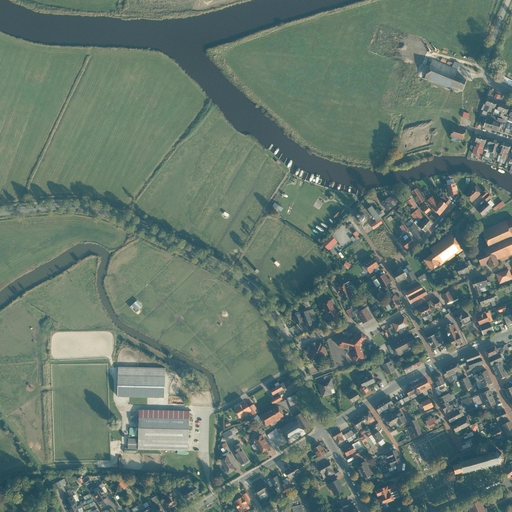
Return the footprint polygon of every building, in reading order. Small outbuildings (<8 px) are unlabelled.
[(312,36),(295,40),(298,51),(315,46),(312,36)] [(457,69),(432,59),(424,79),(450,89),(450,88),(458,91),(459,89),(462,90),(466,80),(455,75),(457,69)] [(511,80),(504,76),(501,82),(511,87),(511,80)] [(499,111),(502,112),(505,105),(500,103),(497,110),(499,111)] [(510,107),(505,105),(502,112),(507,114),(510,107)] [(494,122),(486,119),(484,127),(492,129),(494,122)] [(501,124),(494,122),(492,129),(498,131),(501,124)] [(466,130),(453,127),(451,137),(463,140),(466,130)] [(494,154),(495,154),(496,150),(499,141),(494,139),(492,146),(490,153),(494,154)] [(457,194),(455,184),(447,186),(449,196),(457,194)] [(474,187),(465,195),(472,203),(481,195),(474,187)] [(492,196),(485,188),(482,192),(483,193),(479,197),(485,203),(492,196)] [(424,201),(417,189),(411,192),(419,204),(424,201)] [(396,193),(389,198),(394,207),(402,202),(396,193)] [(442,200),(442,201),(447,206),(451,202),(443,195),(440,198),(442,200)] [(323,200),(318,197),(313,206),(318,209),(323,200)] [(439,216),(447,206),(442,201),(441,200),(438,203),(432,197),(427,201),(434,209),(433,209),(439,216)] [(394,207),(389,198),(382,203),(387,211),(394,207)] [(417,209),(411,199),(404,204),(410,213),(417,209)] [(483,205),(477,210),(483,217),(488,212),(488,211),(492,208),(487,202),(483,206),(483,205)] [(274,203),(271,207),(280,211),(283,207),(274,203)] [(375,211),(372,207),(368,210),(377,221),(371,225),(374,230),(380,226),(383,223),(381,220),(382,220),(380,218),(375,211)] [(378,209),(375,211),(380,218),(384,215),(382,212),(381,213),(378,209)] [(418,209),(411,215),(417,222),(424,216),(418,209)] [(489,247),(475,253),(482,268),(488,265),(490,269),(500,265),(499,263),(511,257),(511,234),(511,217),(482,231),(489,247)] [(425,233),(433,224),(426,218),(422,223),(419,221),(416,225),(425,233)] [(414,223),(408,228),(417,240),(422,237),(417,231),(418,229),(414,223)] [(451,234),(430,249),(433,254),(423,261),(431,272),(441,265),(445,262),(446,263),(462,251),(451,234)] [(332,236),(323,245),(329,251),(338,242),(332,236)] [(402,244),(407,250),(414,244),(409,238),(402,244)] [(384,259),(393,255),(391,253),(397,250),(394,243),(388,246),(388,245),(380,249),(384,259)] [(467,259),(463,252),(459,255),(463,261),(467,259)] [(380,267),(374,258),(368,262),(368,261),(363,264),(370,274),(375,271),(374,271),(380,267)] [(466,264),(456,268),(460,277),(469,272),(466,264)] [(509,270),(496,275),(499,285),(511,279),(511,277),(509,270)] [(398,283),(406,279),(405,275),(402,271),(398,273),(397,271),(393,274),(398,283)] [(412,271),(405,275),(406,279),(409,283),(416,279),(412,271)] [(391,284),(385,275),(382,277),(377,280),(383,289),(391,284)] [(486,277),(472,281),(476,297),(482,296),(480,289),(488,287),(486,277)] [(347,283),(337,288),(341,296),(342,296),(345,301),(353,297),(351,291),(352,290),(347,283)] [(420,286),(406,293),(412,304),(427,295),(425,290),(423,291),(420,286)] [(503,291),(479,299),(481,307),(491,303),(492,307),(507,301),(503,291)] [(390,292),(384,294),(388,300),(393,297),(390,292)] [(449,292),(442,295),(447,304),(454,301),(449,292)] [(402,305),(396,296),(387,300),(393,310),(402,305)] [(332,300),(320,306),(325,315),(326,315),(330,321),(340,317),(336,310),(332,300)] [(439,300),(432,303),(435,309),(441,306),(439,300)] [(137,301),(130,307),(135,313),(142,306),(137,301)] [(428,305),(417,310),(422,319),(432,314),(428,305)] [(353,308),(346,310),(349,318),(356,315),(353,308)] [(364,310),(357,314),(363,324),(373,319),(368,310),(367,308),(364,310)] [(308,311),(293,317),(297,326),(304,323),(306,328),(314,325),(308,311)] [(476,318),(480,327),(491,322),(490,319),(495,317),(493,311),(486,314),(485,312),(476,316),(477,318),(476,318)] [(461,315),(456,317),(461,329),(466,327),(468,333),(474,330),(473,322),(471,323),(467,314),(461,316),(461,315)] [(407,326),(403,319),(392,324),(395,332),(407,326)] [(490,324),(480,328),(483,336),(494,332),(490,324)] [(462,343),(454,326),(444,331),(452,348),(462,343)] [(368,340),(360,333),(353,340),(342,337),(340,349),(348,351),(348,353),(350,354),(352,355),(355,362),(366,359),(362,348),(368,340)] [(412,334),(407,336),(413,347),(414,350),(418,347),(412,334)] [(438,334),(427,339),(433,350),(443,345),(442,341),(440,342),(438,338),(440,337),(438,334)] [(407,336),(403,339),(408,349),(413,347),(407,336)] [(403,339),(398,341),(403,352),(408,349),(403,339)] [(398,341),(393,344),(397,352),(400,357),(405,355),(403,352),(398,341)] [(313,346),(310,347),(310,349),(307,351),(311,362),(315,361),(315,362),(326,359),(325,357),(328,356),(324,344),(320,345),(320,344),(316,345),(316,343),(313,344),(313,346)] [(397,352),(393,344),(388,346),(392,354),(397,352)] [(484,350),(488,358),(496,354),(501,351),(499,347),(497,348),(495,344),(485,348),(484,350)] [(478,351),(465,356),(466,359),(468,364),(469,367),(470,368),(483,363),(478,351)] [(488,358),(491,365),(503,359),(500,353),(496,354),(488,358)] [(418,359),(403,367),(407,375),(422,366),(418,359)] [(466,359),(457,363),(460,368),(468,364),(466,359)] [(503,359),(491,365),(498,380),(507,375),(502,364),(506,362),(505,360),(503,359)] [(456,360),(444,366),(444,367),(441,368),(445,377),(448,376),(450,381),(453,377),(451,374),(460,370),(460,368),(457,363),(456,360)] [(392,362),(383,366),(388,376),(396,372),(393,366),(392,362)] [(166,367),(118,367),(118,396),(165,396),(166,367)] [(492,383),(486,369),(477,373),(483,387),(492,383)] [(372,375),(360,381),(364,389),(367,388),(376,383),(372,375)] [(444,383),(441,375),(434,378),(437,386),(444,383)] [(472,386),(467,376),(458,380),(462,390),(472,386)] [(426,378),(421,381),(425,390),(428,388),(430,387),(429,385),(430,385),(427,379),(426,378)] [(326,381),(318,384),(323,399),(333,395),(331,391),(335,390),(332,380),(332,379),(326,381)] [(268,386),(275,397),(279,395),(280,396),(285,393),(283,389),(289,386),(286,381),(275,386),(273,383),(268,386)] [(409,398),(425,390),(421,381),(406,388),(408,391),(406,392),(409,398)] [(367,388),(364,389),(361,391),(364,397),(370,394),(367,388)] [(361,399),(354,389),(352,391),(349,392),(351,396),(349,397),(353,404),(361,399)] [(496,403),(489,389),(480,393),(484,403),(486,407),(496,403)] [(449,393),(438,398),(444,413),(452,409),(451,408),(454,407),(453,404),(450,405),(448,401),(451,399),(449,393)] [(484,403),(480,393),(470,397),(470,396),(462,400),(461,400),(463,406),(465,405),(468,411),(484,403)] [(275,397),(271,400),(273,404),(282,399),(280,396),(279,395),(275,397)] [(289,401),(291,406),(299,402),(297,397),(294,399),(289,401)] [(389,397),(374,406),(379,415),(388,409),(390,411),(395,408),(389,397)] [(429,398),(421,401),(424,410),(433,406),(429,398)] [(246,402),(234,408),(240,417),(251,411),(249,406),(246,402)] [(254,403),(249,406),(251,411),(253,415),(258,411),(254,403)] [(277,405),(272,409),(278,419),(284,415),(277,405)] [(498,411),(494,413),(498,422),(508,418),(504,408),(498,411)] [(272,409),(266,412),(272,422),(278,419),(272,409)] [(189,411),(138,410),(137,450),(189,450),(189,411)] [(458,410),(447,416),(450,422),(462,416),(458,410)] [(362,415),(363,415),(367,421),(372,417),(368,411),(362,415)] [(385,419),(390,426),(396,422),(398,425),(406,420),(401,411),(393,415),(392,414),(385,419)] [(266,412),(261,415),(267,426),(272,422),(266,412)] [(284,422),(276,427),(280,434),(283,432),(289,443),(305,434),(303,429),(310,425),(301,412),(294,416),(296,418),(285,424),(284,422)] [(363,415),(353,422),(359,430),(369,424),(367,421),(363,415)] [(457,422),(452,425),(455,432),(470,424),(466,415),(456,420),(457,422)] [(434,416),(425,420),(428,428),(437,424),(434,416)] [(421,434),(415,419),(409,421),(411,426),(407,427),(411,438),(421,434)] [(511,434),(511,423),(510,420),(501,424),(502,425),(508,436),(511,434)] [(473,423),(470,429),(475,432),(478,426),(473,423)] [(508,436),(502,425),(498,427),(499,428),(502,434),(504,437),(508,436)] [(234,427),(223,434),(225,438),(237,432),(234,427)] [(339,428),(331,433),(337,444),(339,443),(345,439),(343,435),(339,428)] [(499,428),(492,432),(495,438),(502,434),(499,428)] [(351,430),(343,435),(345,439),(346,439),(354,434),(351,430)] [(383,438),(378,431),(375,433),(371,436),(377,443),(383,438)] [(260,435),(252,440),(260,453),(270,447),(262,434),(260,435)] [(472,435),(460,441),(462,446),(474,440),(472,435)] [(358,441),(342,449),(346,456),(355,451),(354,449),(361,446),(358,441)] [(221,454),(222,457),(226,455),(231,452),(226,442),(222,444),(224,448),(221,450),(223,452),(221,454)] [(326,453),(321,444),(313,448),(319,457),(324,454),(326,453)] [(249,460),(241,447),(233,451),(241,465),(249,460)] [(399,456),(396,449),(386,453),(388,460),(399,456)] [(460,460),(459,460),(460,462),(452,464),(454,473),(462,471),(463,472),(499,462),(502,458),(501,453),(496,450),(464,459),(464,456),(462,457),(460,457),(460,460)] [(316,464),(318,467),(328,461),(324,454),(319,457),(315,459),(317,463),(316,464)] [(226,455),(222,457),(220,459),(228,473),(234,469),(226,455)] [(401,463),(399,456),(388,460),(391,467),(401,463)] [(328,461),(318,467),(322,475),(325,473),(327,478),(335,473),(328,461)] [(372,474),(365,461),(357,465),(358,467),(356,468),(362,479),(372,474)] [(296,464),(285,471),(290,479),(301,472),(296,464)] [(511,474),(511,465),(507,468),(507,467),(503,469),(509,477),(511,474)] [(405,473),(397,476),(399,482),(407,479),(405,473)] [(89,475),(84,478),(88,484),(93,480),(89,475)] [(282,484),(277,476),(271,480),(276,488),(282,484)] [(63,479),(51,485),(53,490),(66,484),(63,479)] [(329,484),(334,495),(344,491),(338,480),(329,484)] [(122,481),(118,484),(124,489),(127,486),(122,481)] [(174,487),(176,490),(184,485),(183,484),(182,484),(182,483),(181,484),(179,482),(173,485),(174,487)] [(264,483),(255,488),(259,496),(265,492),(267,496),(271,494),(264,483)] [(395,483),(375,491),(380,504),(400,497),(395,483)] [(189,485),(181,490),(186,498),(195,493),(189,485)] [(103,489),(93,494),(99,503),(101,502),(102,505),(108,502),(107,499),(108,498),(103,489)] [(177,503),(171,492),(165,496),(167,499),(164,501),(165,501),(162,503),(166,508),(168,506),(169,508),(177,503)] [(282,510),(282,511),(310,511),(315,511),(312,499),(304,500),(303,494),(287,497),(289,509),(282,510)] [(156,495),(151,498),(155,505),(160,502),(156,495)] [(243,496),(234,501),(239,511),(246,507),(248,509),(250,508),(243,496)] [(351,504),(348,496),(338,500),(339,503),(344,500),(347,506),(351,504)] [(64,501),(68,508),(78,503),(77,500),(74,502),(71,497),(64,501)] [(468,508),(459,511),(490,511),(487,506),(484,507),(481,500),(467,506),(468,508)] [(68,508),(69,511),(73,511),(78,510),(76,506),(79,505),(78,503),(68,508)]
